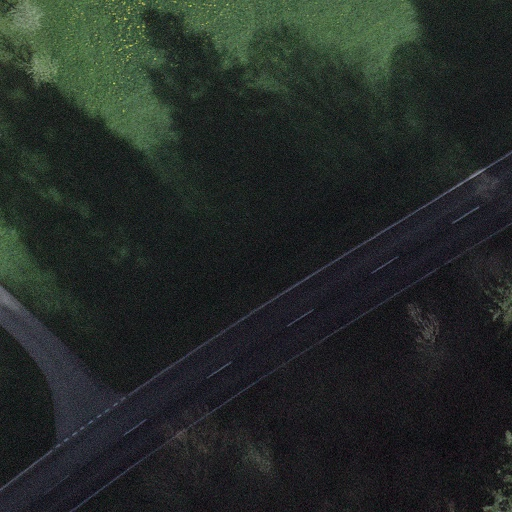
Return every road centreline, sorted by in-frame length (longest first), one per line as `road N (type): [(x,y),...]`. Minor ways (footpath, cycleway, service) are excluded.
road 1 (tertiary): [(38,511),(376,273),(511,188)]
road 2 (track): [(0,320),(41,357),(110,458)]
